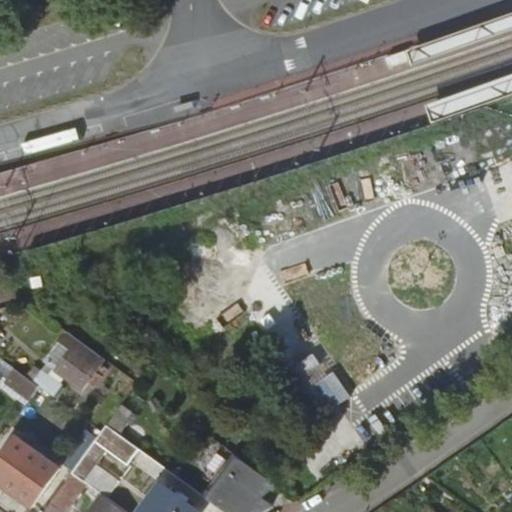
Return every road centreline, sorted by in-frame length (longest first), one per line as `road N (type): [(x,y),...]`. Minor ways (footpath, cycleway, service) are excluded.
road 1 (unclassified): [(447,0),(188,84)]
road 2 (residential): [(329,511),(511,381)]
road 3 (unclassified): [(188,84),(0,138)]
